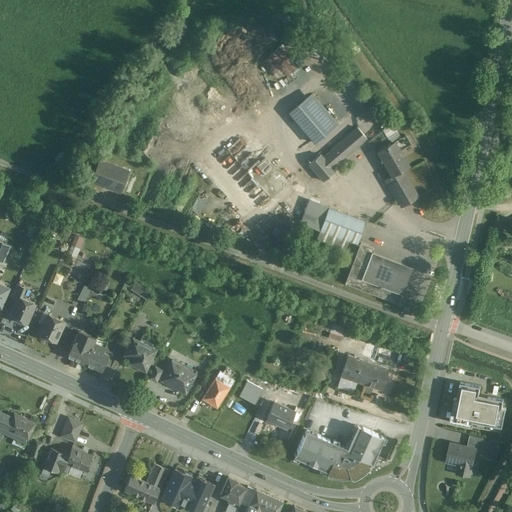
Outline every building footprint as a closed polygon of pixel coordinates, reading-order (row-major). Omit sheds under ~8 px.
[(349,78),(341,85),(345,89),(353,82),(349,78)] [(353,82),(345,89),(348,93),(357,86),(353,82)] [(357,86),(348,93),(352,98),(360,91),(357,86)] [(360,91),(352,98),(356,102),(364,95),(360,91)] [(356,102),(355,103),(359,107),(368,99),(364,95),(356,102)] [(307,97),(289,112),(315,143),(333,127),(307,97)] [(384,131),(390,139),(395,135),(390,127),(384,131)] [(357,128),(322,157),(320,154),(309,164),(323,181),(334,171),(332,168),(366,138),(357,128)] [(405,135),(377,151),(392,175),(392,176),(402,170),(408,166),(399,150),(410,144),(405,135)] [(265,157),(256,165),(260,171),(269,163),(265,157)] [(128,170),(98,158),(90,180),(120,191),(128,170)] [(269,163),(260,171),(265,176),(274,168),(269,163)] [(402,170),(392,176),(392,175),(385,179),(401,207),(418,197),(402,170)] [(250,176),(241,184),(259,202),(268,194),(250,176)] [(309,200),(301,223),(310,226),(319,204),(309,200)] [(319,204),(310,226),(320,230),(328,207),(319,204)] [(366,221),(328,207),(320,230),(317,238),(345,249),(348,240),(357,243),(366,221)] [(84,239),(74,235),(69,247),(79,251),(84,239)] [(0,256),(5,258),(10,241),(0,238),(0,256)] [(410,269),(371,254),(372,252),(367,251),(369,246),(360,243),(344,284),(398,304),(412,268),(411,267),(410,269)] [(147,298),(151,292),(135,282),(131,288),(147,298)] [(0,306),(0,307),(9,288),(0,284),(0,306)] [(24,288),(17,285),(11,297),(17,300),(18,297),(20,297),(24,288)] [(85,286),(78,300),(84,303),(91,289),(85,286)] [(20,297),(18,297),(17,300),(10,316),(26,323),(34,304),(20,297)] [(44,313),(39,323),(41,324),(42,324),(44,325),(48,315),(44,313)] [(64,322),(48,315),(44,325),(42,324),(41,324),(37,334),(42,336),(44,339),(47,341),(50,340),(55,342),(64,322)] [(95,340),(78,333),(67,355),(84,362),(91,348),(95,340)] [(153,349),(133,338),(125,354),(138,361),(136,366),(145,371),(152,357),(150,356),(153,349)] [(376,359),(378,354),(379,348),(366,344),(362,355),(376,359)] [(110,356),(91,348),(84,362),(101,370),(105,362),(107,363),(110,356)] [(391,352),(379,348),(378,354),(389,357),(391,352)] [(372,363),(348,355),(341,377),(365,385),(372,363)] [(195,375),(171,362),(162,380),(186,393),(195,375)] [(388,369),(372,363),(365,385),(381,390),(388,369)] [(155,367),(149,378),(156,382),(162,371),(155,367)] [(220,371),(203,398),(216,407),(233,380),(220,371)] [(239,396),(256,404),(263,387),(247,380),(239,396)] [(460,382),(457,398),(503,407),(505,398),(481,394),(482,386),(460,382)] [(457,398),(454,397),(449,422),(502,432),(507,407),(503,407),(457,398)] [(360,419),(316,399),(303,429),(305,430),(306,429),(323,437),(339,444),(347,448),(357,425),(358,425),(360,419)] [(294,411),(274,402),(267,419),(287,428),(290,420),(294,411)] [(235,403),(232,411),(243,415),(246,407),(235,403)] [(303,410),(296,407),(294,411),(290,420),(297,423),(303,410)] [(14,414),(12,418),(0,412),(0,432),(24,444),(25,440),(26,440),(34,424),(14,414)] [(82,423),(68,417),(64,429),(63,429),(61,435),(75,441),(77,434),(82,423)] [(339,444),(327,471),(327,473),(328,474),(333,475),(337,476),(341,476),(346,476),(349,475),(350,479),(352,478),(351,477),(357,475),(360,473),(362,471),(364,469),(367,467),(370,463),(372,464),(384,437),(358,425),(357,425),(347,448),(339,444)] [(310,464),(323,437),(306,429),(305,430),(293,456),(310,464)] [(484,438),(469,435),(466,447),(475,449),(475,450),(481,451),(484,438)] [(323,437),(310,464),(327,471),(339,444),(323,437)] [(42,443),(35,440),(29,457),(36,459),(42,443)] [(466,447),(452,444),(448,461),(460,464),(458,473),(469,475),(475,450),(475,449),(466,447)] [(83,450),(72,445),(68,455),(58,451),(51,466),(52,467),(63,471),(66,462),(85,470),(91,455),(82,452),(83,450)] [(498,447),(489,445),(487,456),(495,458),(498,447)] [(50,448),(43,466),(51,469),(52,467),(51,466),(58,451),(50,448)] [(167,469),(154,463),(145,481),(159,488),(163,478),(167,469)] [(214,484),(174,466),(161,497),(196,511),(208,511),(210,507),(205,504),(214,484)] [(145,481),(131,475),(124,489),(153,502),(159,488),(145,481)] [(237,481),(228,477),(220,494),(228,498),(227,500),(230,502),(229,503),(237,506),(245,487),(236,483),(237,481)] [(277,511),(283,501),(256,489),(249,504),(264,511),(266,511),(277,511)] [(234,511),(237,506),(229,503),(225,511),(226,511),(234,511)]
